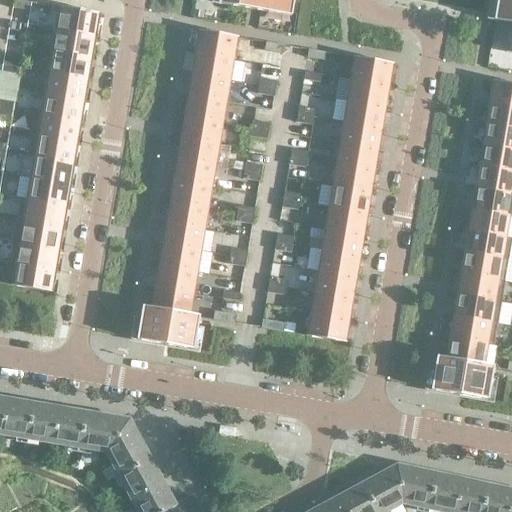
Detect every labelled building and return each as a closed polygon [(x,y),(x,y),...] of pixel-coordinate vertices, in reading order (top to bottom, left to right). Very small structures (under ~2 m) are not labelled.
[(290,17),(293,0),(218,0),(217,4),(221,5),(290,17)] [(511,0),(496,0),(493,21),(511,24),(511,51),(511,54),(511,0)] [(30,3),(14,1),(12,9),(29,11),(30,3)] [(96,37),(99,18),(99,14),(57,7),(54,30),(56,31),(56,30),(93,36),(93,37),(96,37)] [(25,33),(27,25),(10,22),(9,30),(25,33)] [(93,39),(93,37),(93,36),(56,30),(56,31),(52,51),(90,58),(93,39)] [(234,61),(238,38),(188,30),(185,52),(195,54),(194,54),(234,61)] [(265,44),(264,51),(281,54),(283,47),(265,44)] [(86,79),(89,60),(90,58),(52,51),(49,72),(86,79)] [(230,82),(234,61),(194,54),(191,75),(230,82)] [(19,67),(20,59),(4,57),(3,64),(19,67)] [(389,87),(393,65),(352,58),(348,80),(387,87),(387,86),(389,87)] [(235,60),(234,78),(243,79),(244,61),(235,60)] [(18,75),(19,67),(3,64),(1,72),(18,75)] [(322,68),(304,65),(303,72),(320,75),(322,68)] [(82,100),(85,81),(86,79),(49,72),(45,94),(82,100)] [(319,83),(320,75),(303,72),(301,80),(319,83)] [(227,103),(230,82),(191,75),(187,97),(227,103)] [(277,82),(259,79),(258,87),(275,90),(277,82)] [(384,108),(387,87),(348,80),(344,101),(384,108)] [(511,108),(511,84),(483,80),(479,102),(489,104),(511,108)] [(274,98),(275,90),(258,87),(256,95),(274,98)] [(79,122),(82,103),(82,100),(45,94),(41,115),(79,122)] [(223,125),(227,103),(187,97),(184,118),(223,125)] [(0,108),(12,110),(13,102),(0,99),(0,108)] [(380,129),(384,108),(344,101),(341,123),(380,129)] [(511,130),(511,108),(489,104),(485,125),(511,130)] [(315,110),(297,107),(296,115),(313,118),(315,110)] [(0,116),(11,118),(12,110),(0,108),(0,116)] [(11,118),(9,128),(23,130),(26,112),(12,110),(11,118)] [(75,143),(78,124),(79,122),(41,115),(38,136),(38,137),(75,143)] [(312,126),(313,118),(296,115),(294,123),(312,126)] [(220,146),(223,125),(184,118),(180,139),(220,146)] [(270,124),(252,121),(251,129),(268,132),(270,124)] [(376,151),(380,129),(341,123),(337,144),(376,151)] [(511,151),(511,130),(485,125),(481,147),(511,151)] [(267,140),(268,132),(251,129),(249,137),(267,140)] [(71,164),(75,143),(38,137),(38,136),(31,134),(27,157),(34,158),(71,164)] [(216,167),(220,146),(180,139),(176,160),(216,167)] [(373,172),(376,151),(337,144),(333,165),(373,172)] [(511,173),(511,151),(481,147),(478,168),(511,173)] [(307,153),(290,150),(288,158),(306,161),(307,153)] [(68,186),(71,164),(34,158),(30,179),(68,186)] [(305,168),(306,161),(288,158),(287,165),(305,168)] [(212,188),(216,167),(176,160),(173,182),(212,188)] [(262,167),(245,164),(243,172),(261,175),(262,167)] [(369,193),(373,172),(333,165),(330,187),(369,193)] [(511,195),(511,173),(478,168),(474,189),(511,195)] [(260,183),(261,175),(243,172),(242,180),(260,183)] [(64,207),(67,188),(68,186),(30,179),(27,199),(27,200),(64,207)] [(209,210),(212,188),(173,182),(169,203),(209,210)] [(366,215),(369,193),(330,187),(326,208),(366,215)] [(510,217),(511,205),(511,195),(474,189),(470,211),(510,217)] [(300,195),(282,192),(281,200),(299,203),(300,195)] [(61,228),(64,209),(64,207),(27,200),(27,199),(20,198),(16,220),(61,228)] [(297,211),(299,203),(281,200),(280,208),(297,211)] [(205,231),(209,210),(169,203),(165,224),(205,231)] [(255,210),(237,207),(236,214),(254,217),(255,210)] [(362,236),(366,215),(326,208),(323,229),(362,236)] [(506,239),(510,217),(470,211),(467,232),(506,239)] [(252,225),(254,217),(236,214),(235,222),(252,225)] [(57,249),(60,231),(61,228),(16,220),(13,241),(57,249)] [(201,252),(205,231),(165,224),(162,246),(201,252)] [(358,257),(362,236),(323,229),(319,250),(358,257)] [(198,292),(207,293),(215,231),(206,230),(198,292)] [(503,260),(506,239),(467,232),(463,253),(503,260)] [(293,238),(275,235),(274,243),(292,246),(293,238)] [(53,269),(56,252),(57,249),(13,241),(9,264),(14,264),(53,271),(53,269)] [(290,254),(292,246),(274,243),(273,251),(290,254)] [(198,274),(201,252),(162,246),(158,267),(198,274)] [(248,252),(230,249),(229,257),(247,260),(248,252)] [(355,278),(358,257),(319,250),(315,272),(355,278)] [(499,281),(503,260),(463,253),(460,274),(499,281)] [(245,268),(247,260),(229,257),(228,265),(245,268)] [(52,293),(55,274),(56,270),(53,269),(53,271),(14,264),(10,286),(52,293)] [(194,295),(198,274),(158,267),(155,288),(194,295)] [(351,300),(355,278),(315,272),(312,293),(351,300)] [(496,302),(499,281),(460,274),(456,296),(496,302)] [(286,280),(268,277),(267,285),(284,288),(286,280)] [(283,296),(284,288),(267,285),(265,293),(283,296)] [(191,315),(194,295),(155,288),(151,309),(170,312),(191,315)] [(241,295),(223,292),(222,300),(239,303),(241,295)] [(348,321),(351,300),(312,293),(308,314),(348,321)] [(492,324),(496,302),(456,296),(452,317),(492,324)] [(501,320),(510,321),(511,309),(511,302),(504,302),(501,320)] [(164,345),(170,312),(151,309),(141,307),(136,340),(164,345)] [(193,350),(198,319),(198,317),(191,315),(170,312),(164,345),(193,350)] [(224,323),(226,314),(214,312),(213,321),(224,323)] [(237,316),(226,314),(224,323),(236,324),(237,316)] [(346,344),(350,321),(348,321),(308,314),(304,337),(346,344)] [(488,345),(492,324),(452,317),(449,338),(488,345)] [(271,330),(273,323),(261,321),(259,328),(271,330)] [(284,325),(273,323),(271,330),(283,332),(284,325)] [(485,365),(488,345),(449,338),(445,359),(464,362),(485,365)] [(464,362),(445,359),(435,357),(430,390),(458,395),(464,362)] [(487,400),(492,369),(493,367),(485,365),(464,362),(458,395),(487,400)] [(26,440),(32,404),(6,399),(0,435),(26,440)] [(53,444),(59,408),(32,404),(26,440),(53,444)] [(79,448),(85,413),(59,408),(53,444),(79,448)] [(105,453),(128,420),(85,413),(79,448),(105,453)] [(150,459),(128,420),(105,453),(117,476),(150,459)] [(162,482),(150,459),(117,476),(130,499),(162,482)] [(402,504),(396,465),(361,485),(375,511),(386,511),(402,504)] [(428,510),(436,474),(396,465),(402,504),(428,510)] [(439,511),(454,511),(461,480),(436,474),(428,510),(439,511)] [(481,511),(487,485),(461,480),(454,511),(481,511)] [(174,505),(173,503),(162,482),(130,499),(136,511),(164,511),(171,509),(175,506),(174,505)] [(375,511),(361,485),(337,497),(345,511),(375,511)] [(508,511),(511,496),(511,490),(487,485),(481,511),(508,511)] [(200,511),(192,496),(174,505),(175,506),(171,509),(172,511),(200,511)] [(345,511),(337,497),(314,510),(315,511),(345,511)]
